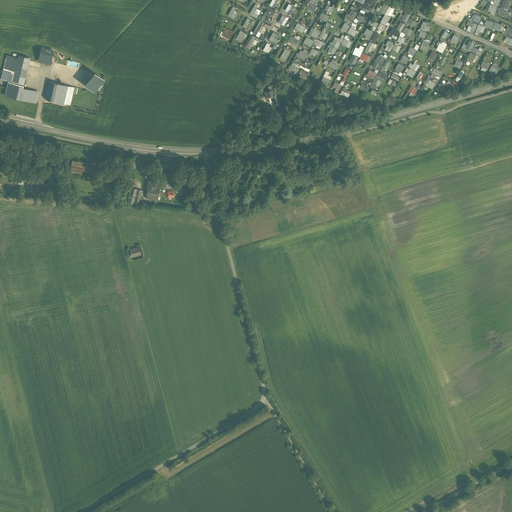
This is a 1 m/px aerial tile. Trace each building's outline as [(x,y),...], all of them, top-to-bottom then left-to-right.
[(306,7),(315,12),(318,6),(309,2),(306,7)] [(384,2),(379,10),(385,14),(390,6),(384,2)] [(293,13),(296,8),(293,7),(294,5),(289,3),(286,11),(293,13)] [(333,6),(327,4),(325,10),(334,12),(336,4),(333,3),(333,6)] [(262,10),(257,8),(259,5),(256,4),(250,13),(258,17),(262,10)] [(365,4),(361,11),(365,13),(366,11),(369,13),(371,8),(365,4)] [(235,18),(237,13),(234,12),(236,7),(233,5),(229,15),(235,18)] [(272,17),(276,11),(269,6),(265,13),(272,17)] [(392,16),(395,8),(390,6),(386,13),(392,16)] [(349,13),(348,13),(346,16),(354,20),(358,12),(352,9),(349,13)] [(323,12),(320,18),(328,21),(330,15),(323,12)] [(401,14),(399,18),(408,22),(411,14),(406,12),(404,15),(401,14)] [(357,22),(359,19),(363,22),(366,17),(359,13),(355,21),(357,22)] [(472,20),(479,23),(482,16),(475,13),(472,20)] [(285,19),(286,16),(283,14),(279,22),(285,25),(288,20),(285,19)] [(387,26),(389,26),(391,23),(388,22),(391,17),(386,14),(378,27),(385,30),(387,26)] [(248,17),(243,26),(249,29),(254,20),(248,17)] [(371,18),(369,23),(374,26),(372,29),(375,30),(379,23),(371,18)] [(410,18),(408,23),(416,26),(418,21),(410,18)] [(346,19),(342,30),(348,32),(352,21),(346,19)] [(482,21),(481,24),(502,32),(505,25),(487,19),(486,23),(482,21)] [(260,37),(264,27),(262,26),(264,22),(260,20),(254,34),(260,37)] [(467,23),(470,25),(467,30),(474,33),(478,24),(469,20),(467,23)] [(400,21),(397,29),(402,31),(406,24),(400,21)] [(427,25),(428,23),(423,21),(420,29),(429,32),(431,27),(427,25)] [(295,27),(303,32),(306,26),(298,22),(295,27)] [(479,24),(475,33),(479,35),(481,31),(484,32),(486,26),(479,24)] [(403,31),(411,36),(414,30),(406,26),(403,31)] [(230,40),(234,31),(225,27),(221,37),(230,40)] [(309,34),(318,38),(321,30),(312,27),(309,34)] [(351,27),(348,32),(355,36),(358,31),(351,27)] [(368,28),(364,34),(371,38),(374,32),(368,28)] [(392,28),(390,33),(398,36),(400,31),(392,28)] [(241,30),(236,38),(242,42),(247,33),(241,30)] [(421,30),(419,35),(425,38),(428,32),(421,30)] [(269,39),(277,44),(280,39),(277,38),(280,34),(274,31),(269,39)] [(371,39),(376,41),(380,34),(375,31),(371,39)] [(346,34),(342,44),(350,47),(353,41),(348,39),(350,36),(346,34)] [(451,40),(457,43),(461,37),(455,34),(451,40)] [(288,41),(298,45),(302,36),(298,35),(297,38),(291,35),(288,41)] [(401,35),(398,40),(403,43),(406,38),(401,35)] [(246,47),(252,50),(258,40),(252,36),(246,47)] [(307,37),(304,43),(312,46),(315,40),(307,37)] [(336,39),(334,38),(328,51),(335,54),(343,39),(337,37),(336,39)] [(317,38),(315,43),(322,47),(324,42),(317,38)] [(425,38),(421,48),(427,51),(431,41),(425,38)] [(386,45),(387,45),(386,50),(391,52),(395,42),(388,39),(386,45)] [(467,60),(476,63),(483,48),(480,47),(479,48),(474,46),(476,42),(470,39),(468,45),(464,43),(463,47),(471,51),(467,60)] [(365,51),(368,53),(369,50),(373,51),(376,44),(370,41),(365,51)] [(444,41),(442,43),(440,42),(438,45),(445,49),(448,43),(444,41)] [(268,42),(263,49),(270,53),(273,47),(270,46),(271,43),(268,42)] [(395,43),(393,49),(399,52),(402,45),(395,43)] [(417,44),(415,48),(411,46),(408,52),(415,55),(420,45),(417,44)] [(356,47),(353,53),(361,56),(364,47),(361,45),(359,48),(356,47)] [(53,50),(41,47),(38,60),(50,63),(53,50)] [(315,58),(319,50),(313,47),(309,54),(315,58)] [(285,62),(291,51),(286,48),(280,59),(285,62)] [(304,50),(300,49),(298,57),(306,59),(309,50),(304,49),(304,50)] [(433,50),(429,57),(434,60),(438,53),(433,50)] [(367,61),(370,55),(363,52),(361,58),(367,61)] [(380,70),(388,55),(385,54),(384,56),(379,53),(373,66),(380,70)] [(17,57),(6,55),(0,79),(8,81),(23,85),(30,57),(18,54),(17,57)] [(350,61),(356,64),(360,57),(353,54),(350,61)] [(401,61),(405,63),(409,57),(404,54),(401,61)] [(439,62),(444,64),(447,57),(443,55),(439,62)] [(330,65),(337,68),(339,62),(333,59),(330,65)] [(455,65),(461,68),(464,62),(457,59),(455,65)] [(386,60),(383,66),(389,68),(392,62),(386,60)] [(487,72),(491,63),(483,60),(481,65),(483,66),(481,70),(487,72)] [(307,64),(303,62),(302,65),(294,61),(292,66),(304,70),(307,64)] [(413,64),(412,63),(406,73),(413,77),(420,65),(415,62),(413,64)] [(497,75),(501,66),(493,62),(490,71),(497,75)] [(401,73),(405,66),(399,63),(395,69),(401,73)] [(511,65),(502,68),(503,73),(511,71),(511,65)] [(343,75),(348,77),(352,70),(347,67),(343,75)] [(440,76),(443,71),(435,67),(432,72),(440,76)] [(374,79),(377,73),(370,69),(367,75),(374,79)] [(379,69),(375,84),(380,86),(382,80),(385,81),(388,72),(379,69)] [(456,79),(459,81),(465,72),(462,69),(456,79)] [(321,81),(328,84),(332,76),(329,74),(330,72),(327,70),(321,81)] [(421,77),(423,74),(420,72),(415,80),(419,83),(422,79),(421,77)] [(398,83),(401,78),(393,73),(390,78),(398,83)] [(87,84),(89,87),(97,88),(99,87),(101,79),(100,76),(91,75),(89,76),(87,84)] [(433,89),(437,83),(428,77),(424,83),(433,89)] [(456,89),(459,83),(454,80),(451,86),(456,89)] [(23,85),(8,81),(4,95),(28,101),(30,92),(34,93),(32,102),(35,103),(38,91),(23,87),(23,85)] [(60,83),(49,81),(44,98),(52,100),(56,101),(60,83)] [(341,90),(344,82),(341,81),(340,83),(336,81),(333,87),(341,90)] [(72,86),(60,83),(56,101),(68,104),(72,86)] [(360,89),(367,92),(370,85),(362,83),(360,89)] [(272,84),(268,86),(270,90),(265,92),(267,97),(273,95),(274,94),(275,92),(272,84)] [(409,91),(415,94),(418,88),(411,85),(409,91)] [(347,89),(347,87),(344,86),(341,94),(349,97),(351,91),(347,89)] [(393,107),(397,99),(391,96),(387,104),(393,107)] [(344,151),(338,153),(338,154),(336,154),(337,157),(334,157),(335,161),(340,160),(340,163),(343,162),(342,158),(343,158),(343,156),(345,155),(344,151)] [(98,165),(72,160),(70,172),(92,176),(94,167),(97,168),(98,165)] [(175,177),(166,175),(165,180),(166,180),(165,187),(172,188),(173,182),(174,182),(175,177)] [(133,179),(128,178),(126,186),(129,187),(127,192),(130,192),(128,203),(133,204),(135,193),(136,188),(132,187),(134,181),(133,179)] [(155,182),(148,181),(147,187),(148,187),(146,198),(154,199),(155,193),(158,193),(159,188),(155,187),(155,182)] [(140,243),(130,245),(132,255),(142,253),(140,243)]
